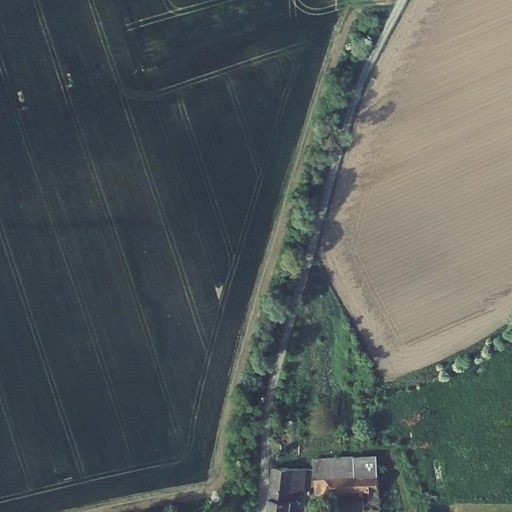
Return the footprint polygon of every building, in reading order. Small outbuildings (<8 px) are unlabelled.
[(316,447),(317,468),(364,463),(365,474),(367,456),(391,457),(391,446),(390,446),(316,447)] [(393,511),(394,497),(391,497),(380,497),(380,472),(391,472),(391,457),(367,456),(365,474),(365,491),(365,493),(364,511),(393,511)] [(364,463),(317,468),(317,476),(365,474),(364,463)] [(308,468),(278,471),(277,487),(276,511),(298,507),(299,490),(308,490),(308,468)] [(380,497),(391,497),(391,472),(380,472),(380,497)] [(318,492),(365,491),(365,474),(317,476),(318,492)]
